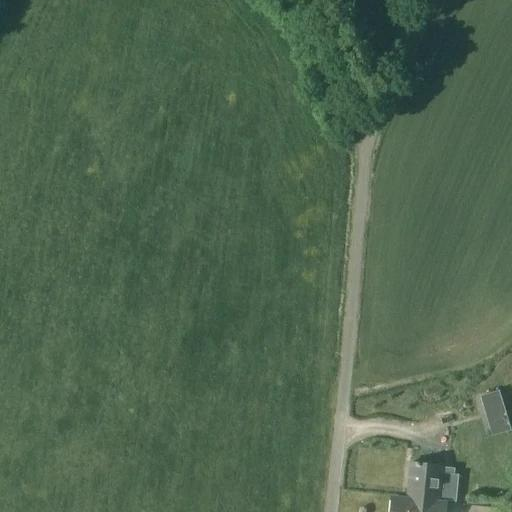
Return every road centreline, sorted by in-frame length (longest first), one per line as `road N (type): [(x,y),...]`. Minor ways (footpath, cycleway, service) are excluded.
road 1 (unclassified): [(331,511),(366,140)]
road 2 (residential): [(366,140),(295,0)]
